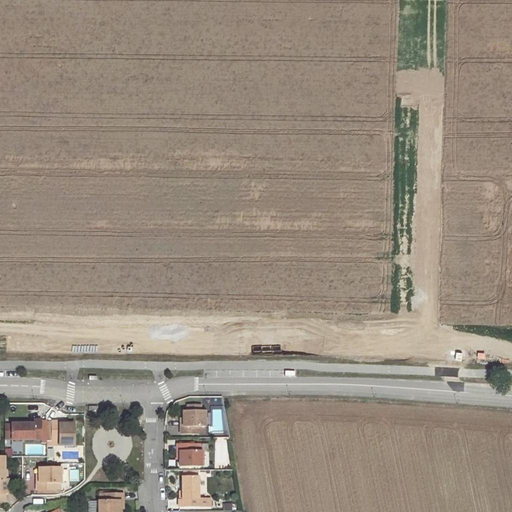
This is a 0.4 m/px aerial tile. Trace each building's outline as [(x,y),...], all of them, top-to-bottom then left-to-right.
[(203,412),(197,412),(197,417),(182,418),(182,428),(179,428),(179,433),(197,434),(197,429),(203,429),(203,412)] [(42,416),(34,416),(34,422),(25,422),(4,423),(4,438),(42,436),(42,416)] [(64,444),(80,443),(80,421),(64,422),(64,418),(56,418),(56,439),(64,438),(64,444)] [(201,452),(201,444),(184,443),(184,451),(189,451),(189,464),(208,464),(208,452),(201,452)] [(10,483),(8,483),(2,483),(2,473),(3,462),(0,461),(0,500),(7,500),(7,494),(11,493),(10,483)] [(53,466),(35,467),(35,479),(31,480),(31,490),(51,489),(51,482),(54,482),(53,466)] [(69,470),(70,480),(78,480),(78,470),(69,470)] [(183,505),(203,506),(203,478),(187,478),(187,490),(186,497),(183,497),(183,505)] [(108,502),(102,502),(102,511),(126,511),(127,501),(130,500),(129,491),(108,492),(108,502)]
